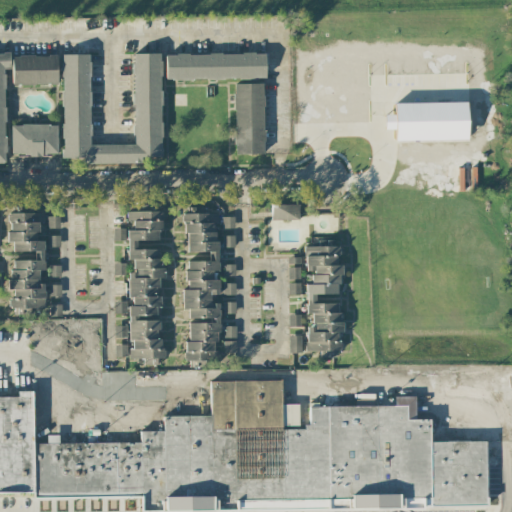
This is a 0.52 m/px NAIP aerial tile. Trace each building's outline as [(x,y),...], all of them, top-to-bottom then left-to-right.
[(0,163),(5,163),(4,69),(9,69),(9,54),(0,53),(0,163)] [(90,145),(89,55),(61,55),(62,158),(81,158),(81,164),(144,163),(144,158),(161,157),(160,53),(133,54),(133,145),(90,145)] [(264,79),(264,54),(164,54),(165,79),(264,79)] [(12,85),(57,84),(56,55),(11,57),(12,85)] [(263,154),(263,84),(234,84),(234,155),(263,154)] [(466,102),(393,103),(393,115),(384,115),(384,129),(394,129),(394,142),(467,140),(466,102)] [(56,125),(10,125),(10,155),(56,155),(56,125)] [(298,204),(271,205),(271,220),(299,220),(298,204)] [(187,362),(219,359),(215,303),(210,304),(210,295),(219,294),(217,280),(212,280),(211,272),(218,271),(214,223),(217,223),(216,213),(205,214),(204,207),(182,209),(186,253),(207,251),(208,260),(185,262),(187,289),(181,290),(183,310),(187,310),(188,321),(184,321),(187,362)] [(113,223),(125,223),(125,211),(113,211),(113,223)] [(128,361),(156,362),(156,360),(165,356),(158,337),(158,298),(157,297),(158,280),(163,277),(163,267),(158,267),(158,249),(136,249),(136,240),(160,240),(161,211),(126,211),(126,222),(133,222),(133,229),(113,229),(113,240),(127,240),(127,260),(131,260),(135,271),(135,273),(129,273),(128,361)] [(12,259),(12,281),(8,281),(7,290),(13,290),(13,299),(8,299),(8,308),(18,308),(18,314),(30,314),(30,308),(44,308),(44,284),(37,284),(38,270),(43,270),(43,240),(37,240),(38,223),(42,223),(43,213),(7,213),(7,242),(12,242),(12,251),(33,252),(32,260),(12,259)] [(47,228),(59,229),(59,217),(47,216),(47,228)] [(222,228),(233,229),(234,217),(222,217),(222,228)] [(48,247),(59,247),(59,236),(48,236),(48,247)] [(223,248),(234,247),(233,236),(223,237),(223,248)] [(339,351),(340,304),(314,303),(314,294),(339,295),(339,266),(338,266),(338,247),(305,246),(304,271),(311,271),(311,284),(306,284),(306,314),(313,314),(312,328),(306,327),(306,351),(339,351)] [(299,258),(287,258),(288,280),(300,279),(299,258)] [(48,277),(60,277),(60,266),(48,265),(48,277)] [(234,265),(223,265),(223,276),(234,276),(234,265)] [(114,266),(114,274),(124,274),(124,266),(114,266)] [(299,283),(288,283),(288,295),(300,295),(299,283)] [(60,296),(60,285),(49,285),(49,296),(60,296)] [(126,301),(114,302),(114,313),(126,313),(126,301)] [(234,302),(223,302),(223,314),(234,314),(234,302)] [(49,316),(61,316),(61,305),(49,305),(49,316)] [(300,326),(300,315),(288,315),(289,326),(300,326)] [(115,338),(126,338),(126,326),(115,326),(115,338)] [(235,326),(223,326),(223,353),(235,353),(235,326)] [(300,353),(300,336),(288,336),(288,353),(300,353)] [(126,345),(115,345),(115,357),(127,357),(126,345)] [(0,502),(485,506),(485,442),(431,441),(415,404),(308,404),(308,428),(298,421),(298,404),(280,404),(280,381),(210,381),(210,416),(183,416),(139,435),(139,442),(46,442),(46,443),(31,443),(32,395),(0,394),(0,502)]
